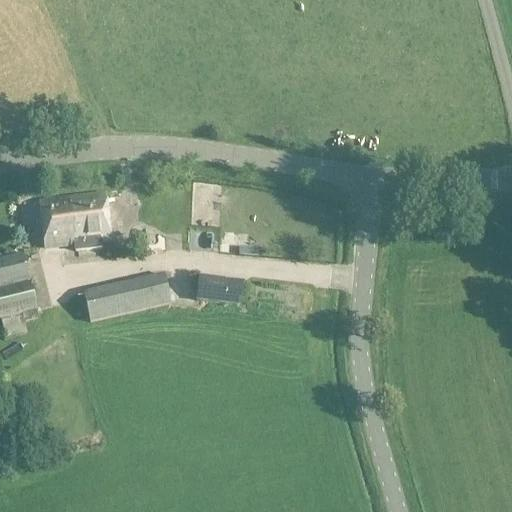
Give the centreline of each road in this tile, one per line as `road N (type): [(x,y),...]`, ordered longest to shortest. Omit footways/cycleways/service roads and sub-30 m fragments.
road 1 (unclassified): [(0,165),(164,144),(375,172)]
road 2 (unclassified): [(397,511),(362,366),(375,172)]
road 3 (unclassified): [(375,172),(511,170)]
